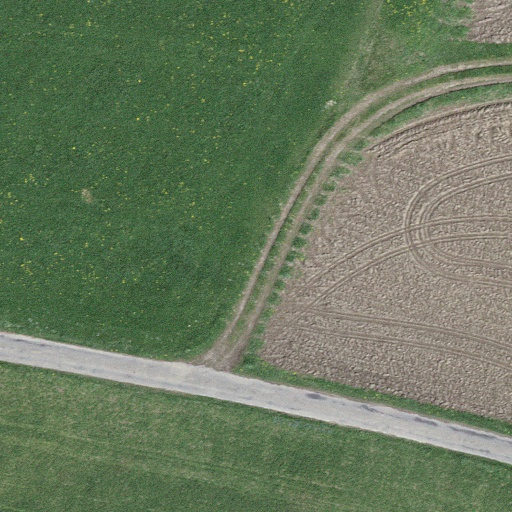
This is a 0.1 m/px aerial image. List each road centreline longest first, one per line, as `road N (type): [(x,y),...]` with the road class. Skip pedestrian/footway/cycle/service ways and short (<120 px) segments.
road 1 (unclassified): [(511,452),(367,414),(0,344)]
road 2 (track): [(194,379),(233,330),(298,199),(347,131),(418,84),(511,65)]
